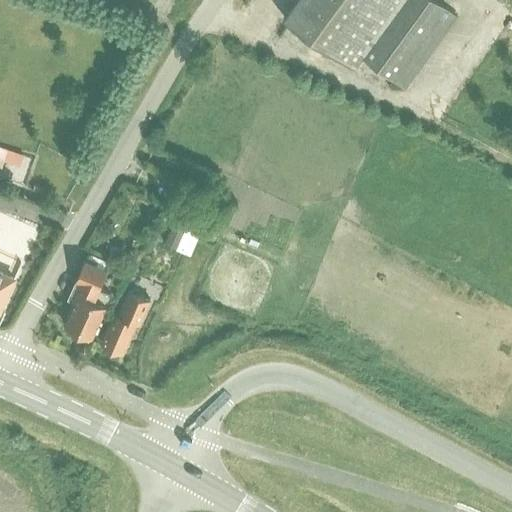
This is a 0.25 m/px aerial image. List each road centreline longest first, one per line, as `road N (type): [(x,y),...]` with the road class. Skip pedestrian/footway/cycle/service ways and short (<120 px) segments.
road 1 (unclassified): [(0,378),(81,218),(214,0)]
road 2 (unclassified): [(176,469),(194,431),(229,393),(281,379),(336,397),(511,489)]
road 3 (secondary): [(0,383),(176,469)]
